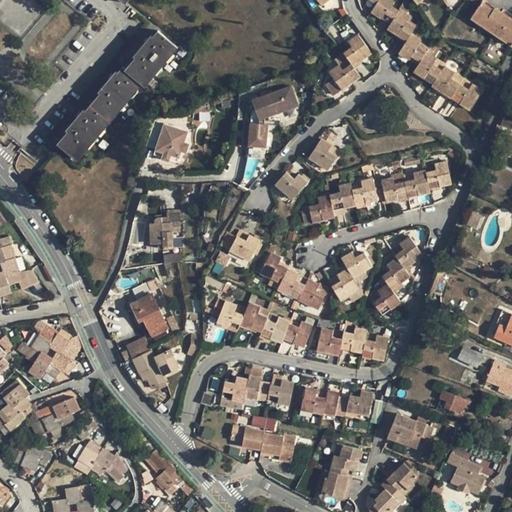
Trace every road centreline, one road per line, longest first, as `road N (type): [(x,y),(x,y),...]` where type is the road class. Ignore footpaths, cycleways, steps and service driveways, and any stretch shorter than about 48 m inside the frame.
road 1 (residential): [(177,448),(211,360),(232,354),(372,379),(390,364),(447,212)]
road 2 (residential): [(258,191),(326,114),(391,67)]
road 3 (residential): [(447,212),(470,160),(462,141),(438,125),(391,67)]
road 4 (residential): [(126,511),(140,492),(128,455),(85,393),(109,366)]
road 5 (tertiary): [(0,173),(81,301)]
road 6 (residential): [(321,250),(447,212)]
